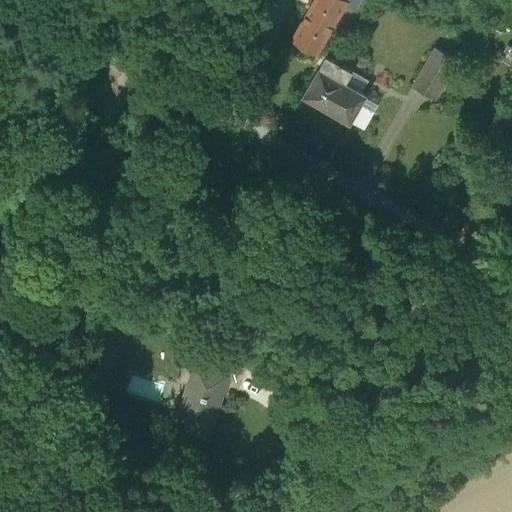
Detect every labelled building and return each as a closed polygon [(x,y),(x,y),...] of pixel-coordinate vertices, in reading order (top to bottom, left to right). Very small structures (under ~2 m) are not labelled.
[(294,41),(316,53),(325,39),(346,2),(355,8),(359,0),(313,0),(291,39),(294,41)] [(412,87),(434,100),(451,72),(448,71),(455,60),(435,48),(412,87)] [(302,96),(349,124),(366,95),(345,82),(352,71),(325,55),(302,96)] [(228,376),(235,379),(241,363),(188,345),(182,360),(195,365),(196,364),(228,375),(228,376)] [(174,425),(206,436),(228,376),(228,375),(196,364),(195,365),(195,366),(201,368),(191,396),(185,394),(174,425)] [(195,366),(185,394),(191,396),(201,368),(195,366)]
